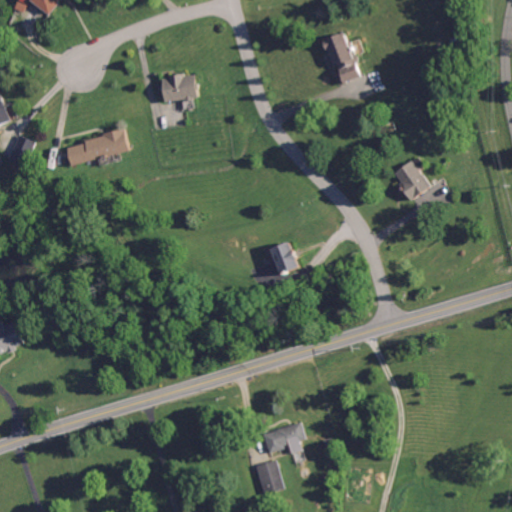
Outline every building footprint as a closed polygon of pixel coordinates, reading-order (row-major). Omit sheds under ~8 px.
[(34,0),(52,14),(63,0),(34,0)] [(365,76),(352,32),(328,39),(336,66),(343,64),(348,81),(365,76)] [(203,99),(201,74),(168,76),(169,100),(203,99)] [(0,125),(12,123),(3,88),(0,88),(0,125)] [(71,144),(75,165),(135,151),(130,131),(71,144)] [(38,142),(22,135),(12,157),(28,164),(38,142)] [(399,172),(416,199),(435,188),(418,160),(399,172)] [(287,274),(307,267),(297,241),(278,249),(287,274)] [(0,355),(31,343),(22,321),(10,326),(8,321),(0,323),(0,355)] [(274,453),(292,447),(295,454),(306,450),(303,441),(310,439),(304,422),(268,434),(274,453)] [(264,495),(285,491),(280,461),(259,465),(264,495)]
